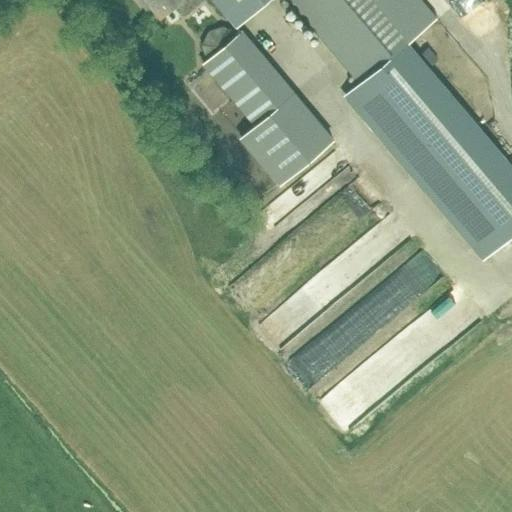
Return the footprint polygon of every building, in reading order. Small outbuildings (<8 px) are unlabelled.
[(184,13),(200,0),(141,0),(146,6),(150,3),(160,14),(174,1),(184,13)] [(216,0),(236,24),(264,0),(216,0)] [(511,166),(405,42),(436,16),(422,0),(292,0),(360,81),(346,92),(485,255),(511,231),(511,166)] [(228,90),(266,58),(240,28),(203,59),(228,90)] [(358,213),(384,193),(368,171),(341,190),(358,213)] [(391,216),(301,283),(319,308),(418,234),(406,217),(397,224),(391,216)] [(403,307),(419,292),(402,275),(387,290),(403,307)] [(368,408),(384,389),(369,377),(354,396),(368,408)]
